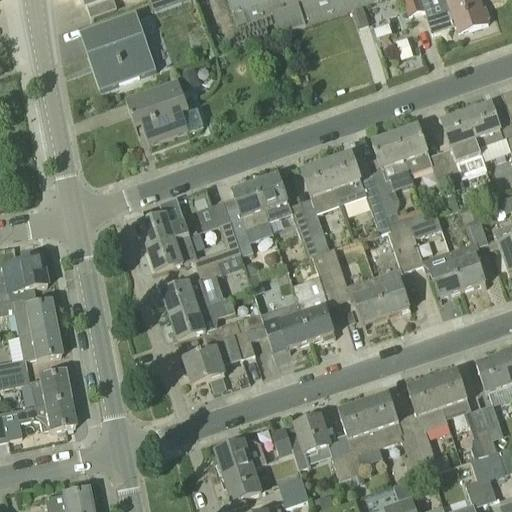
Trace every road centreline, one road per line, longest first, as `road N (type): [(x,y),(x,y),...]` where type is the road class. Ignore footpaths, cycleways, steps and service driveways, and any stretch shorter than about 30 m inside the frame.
road 1 (residential): [(113,206),(511,66)]
road 2 (residential): [(188,436),(511,324)]
road 3 (residential): [(188,436),(113,206)]
road 4 (residential): [(120,451),(72,218)]
road 5 (residential): [(72,218),(32,0)]
road 6 (residential): [(0,476),(120,451)]
